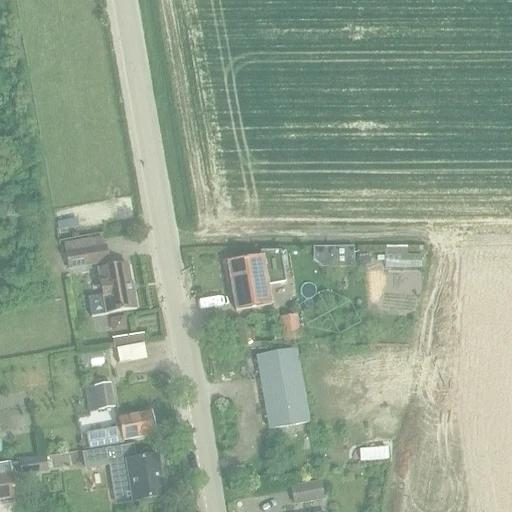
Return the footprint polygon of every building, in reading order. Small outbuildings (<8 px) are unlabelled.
[(106,263),(103,247),(64,254),(67,270),(106,263)] [(353,247),(334,247),(334,267),(353,267),(353,247)] [(260,258),(228,263),(236,311),(269,305),(265,284),(285,281),(280,252),(259,252),(259,254),(260,258)] [(359,256),(359,266),(369,267),(369,256),(359,256)] [(97,271),(105,316),(136,311),(131,283),(129,283),(126,266),(97,271)] [(287,344),(301,341),(296,315),(282,318),(287,344)] [(122,318),(110,320),(112,333),(124,331),(122,318)] [(268,429),(308,423),(296,350),(256,356),(268,429)] [(100,351),(88,353),(90,366),(102,364),(100,351)] [(109,383),(93,386),(97,410),(113,407),(109,383)] [(106,444),(121,441),(122,442),(153,436),(149,413),(117,419),(119,428),(85,434),(88,450),(107,447),(106,444)] [(290,434),(286,440),(287,448),(293,453),(301,451),(305,445),(304,438),(298,433),(290,434)] [(393,447),(393,435),(364,434),(364,447),(393,447)] [(132,447),(83,455),(85,470),(108,466),(111,482),(115,505),(131,503),(164,497),(157,457),(134,461),(132,447)] [(45,457),(19,462),(21,477),(47,472),(45,457)] [(9,474),(0,475),(0,500),(13,498),(9,474)] [(319,483),(291,488),(294,507),(323,502),(319,483)]
